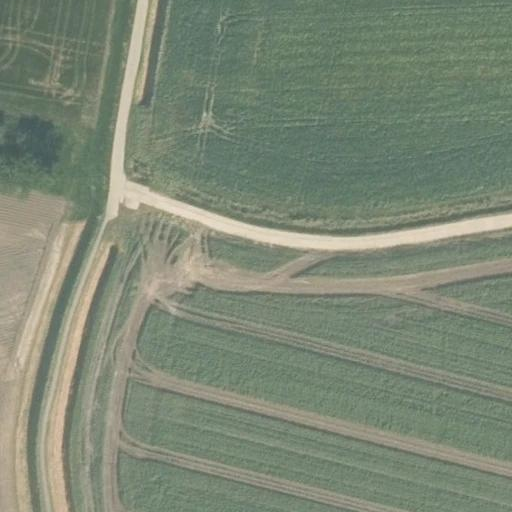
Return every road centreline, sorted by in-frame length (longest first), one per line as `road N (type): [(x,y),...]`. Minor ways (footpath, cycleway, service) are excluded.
road 1 (track): [(113,190),(241,231),(333,244),(511,222)]
road 2 (unclassified): [(141,0),(113,190)]
road 3 (track): [(113,190),(45,156),(0,148)]
